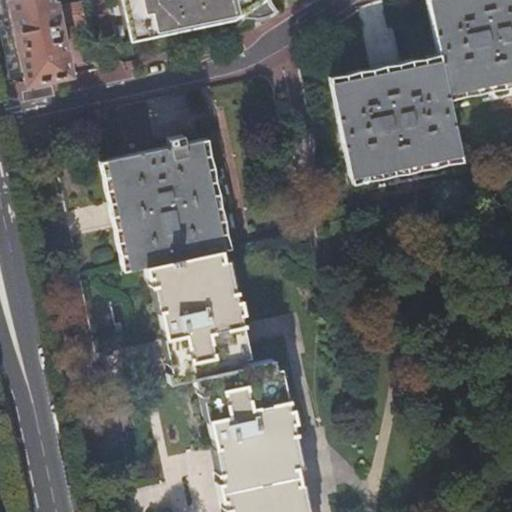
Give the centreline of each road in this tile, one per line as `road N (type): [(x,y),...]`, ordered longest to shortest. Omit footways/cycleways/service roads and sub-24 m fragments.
road 1 (residential): [(0,103),(249,51),(331,0)]
road 2 (primary): [(50,511),(0,277)]
